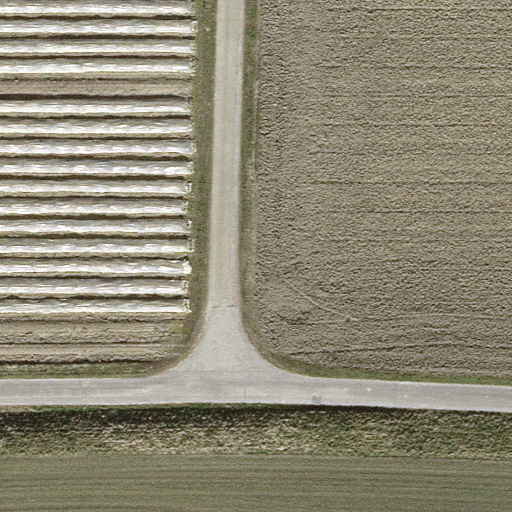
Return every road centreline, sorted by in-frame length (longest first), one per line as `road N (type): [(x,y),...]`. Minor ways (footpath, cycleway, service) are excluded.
road 1 (track): [(511,401),(220,387),(0,395)]
road 2 (track): [(234,0),(220,387)]
